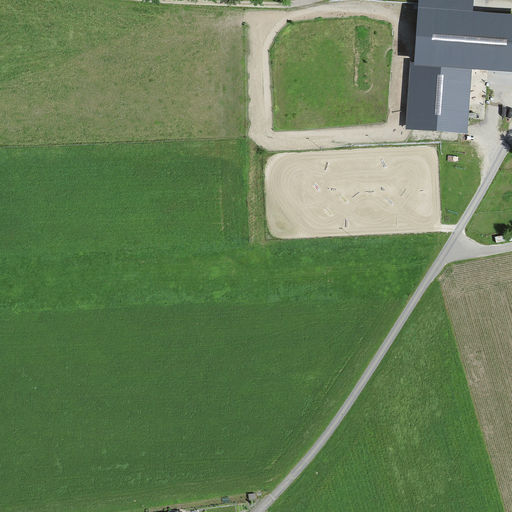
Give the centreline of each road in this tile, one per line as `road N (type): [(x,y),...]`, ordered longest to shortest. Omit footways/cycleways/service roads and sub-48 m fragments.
road 1 (unclassified): [(449,252),(335,430),(267,507)]
road 2 (track): [(309,0),(139,0)]
road 3 (unclassified): [(449,252),(511,143)]
